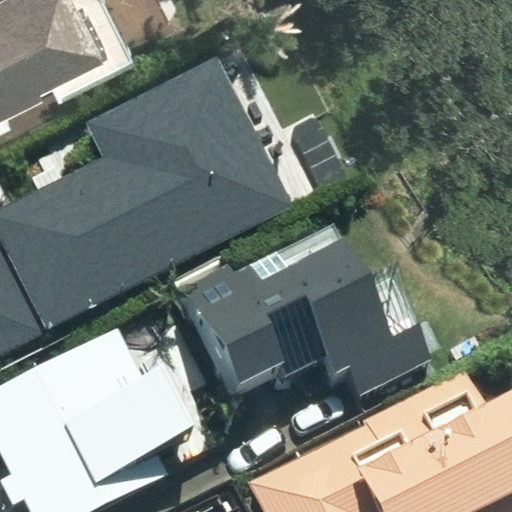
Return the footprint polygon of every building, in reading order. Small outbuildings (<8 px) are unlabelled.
[(0,0),(0,119),(132,53),(104,0),(0,0)] [(0,254),(0,355),(290,201),(211,52),(71,126),(90,161),(0,208),(0,231),(10,250),(0,254)] [(174,291),(183,310),(232,419),(242,412),(316,378),(336,422),(432,378),(405,319),(389,326),(378,300),(361,308),(331,242),(232,287),(223,268),(174,291)] [(109,341),(0,401),(0,483),(15,511),(127,511),(139,506),(129,488),(186,457),(154,397),(143,403),(109,341)] [(511,511),(511,414),(486,428),(463,383),(245,497),(252,511),(511,511)]
